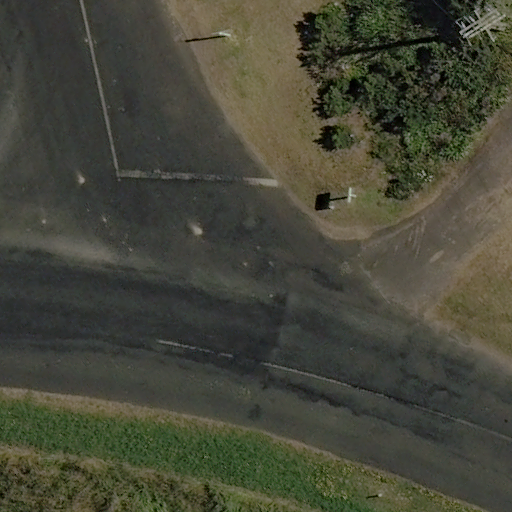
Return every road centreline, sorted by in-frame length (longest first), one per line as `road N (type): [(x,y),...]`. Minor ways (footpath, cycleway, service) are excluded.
road 1 (unclassified): [(511,429),(94,311)]
road 2 (unclassified): [(94,311),(120,170),(79,0)]
